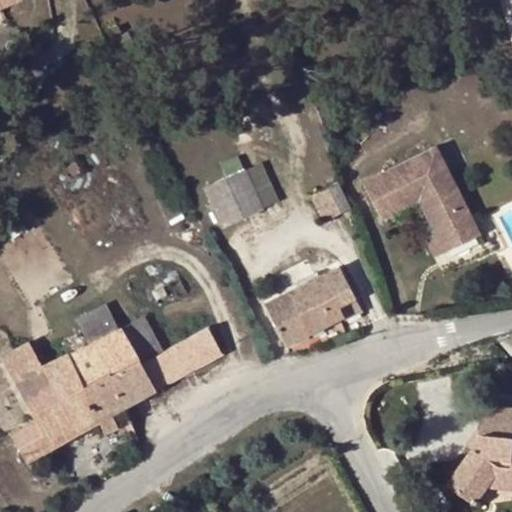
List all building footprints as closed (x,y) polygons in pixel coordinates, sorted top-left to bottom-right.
[(94,66),(84,52),(75,59),(85,73),(94,66)] [(204,125),(210,138),(247,121),(241,109),(204,125)] [(247,121),(210,138),(228,177),(247,168),(265,160),(247,121)] [(483,232),(442,155),(370,194),(378,210),(414,190),(438,233),(427,238),(437,256),(483,232)] [(283,201),(265,160),(247,168),(265,209),(283,201)] [(84,172),(76,162),(69,169),(76,178),(84,172)] [(247,168),(228,177),(206,187),(225,227),(265,209),(247,168)] [(339,182),(311,196),(325,222),(351,208),(339,182)] [(322,275),(298,287),(266,303),(288,344),(345,315),(347,319),(364,310),(341,265),(322,275)] [(295,282),(298,287),(322,275),(319,269),(295,282)] [(168,296),(163,286),(151,292),(157,302),(168,296)] [(90,343),(120,326),(106,302),(77,319),(90,343)] [(143,364),(166,351),(146,315),(123,328),(143,364)] [(209,327),(166,351),(143,364),(123,328),(122,325),(120,326),(90,343),(70,354),(69,351),(44,366),(31,342),(2,358),(38,422),(14,435),(29,461),(101,421),(125,408),(223,354),(209,327)] [(511,353),(511,328),(498,339),(511,354),(511,353)] [(511,407),(506,407),(486,406),(481,405),(479,431),(482,432),(472,448),(448,484),(478,504),(489,486),(499,471),(511,472),(510,476),(511,475),(511,407)] [(133,420),(125,408),(101,421),(108,435),(133,420)] [(482,432),(479,431),(467,445),(472,448),(482,432)] [(489,486),(511,488),(511,475),(510,476),(511,472),(499,471),(489,486)]
